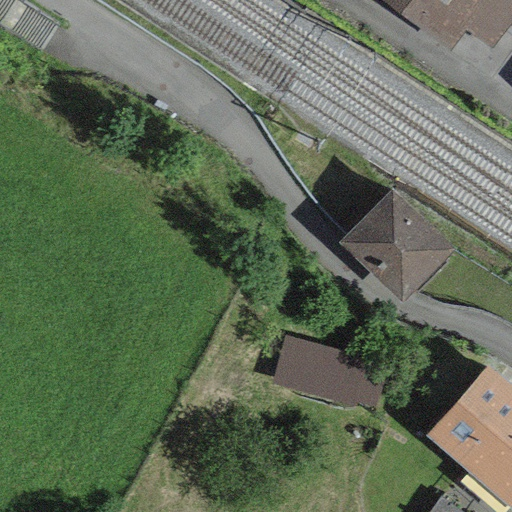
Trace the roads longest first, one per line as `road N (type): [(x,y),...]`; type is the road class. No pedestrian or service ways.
road 1 (residential): [(68,0),(178,70),(225,112),(347,272),(402,311),(511,349)]
road 2 (residential): [(511,111),(340,0)]
